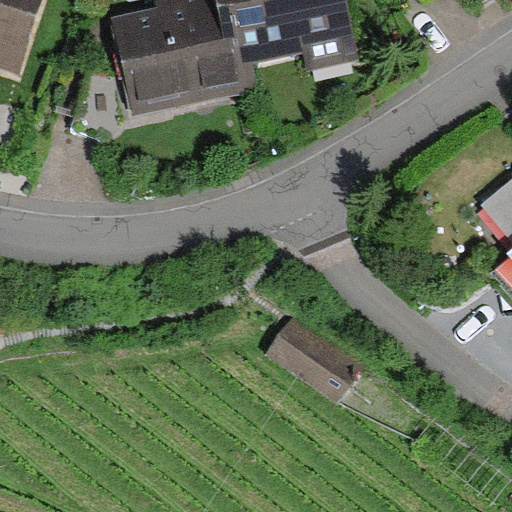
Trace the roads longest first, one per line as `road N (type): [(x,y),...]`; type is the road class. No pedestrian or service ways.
road 1 (residential): [(0,209),(68,226),(191,226),(281,201),(302,187)]
road 2 (residential): [(302,187),(348,252),(511,400)]
road 3 (residential): [(302,187),(511,46)]
